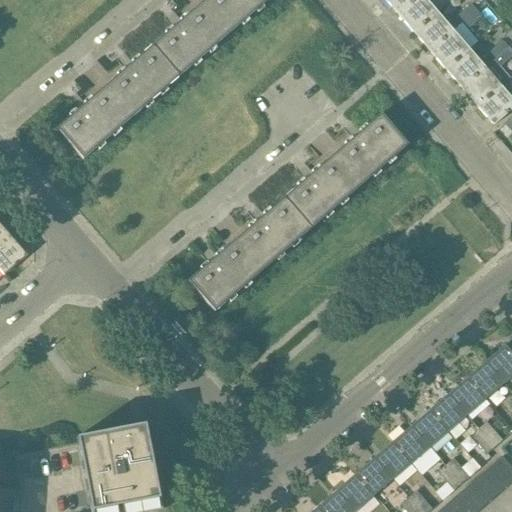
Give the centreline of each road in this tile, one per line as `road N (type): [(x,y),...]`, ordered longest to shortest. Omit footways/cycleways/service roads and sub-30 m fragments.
road 1 (residential): [(275,476),(511,270)]
road 2 (residential): [(111,286),(313,108)]
road 3 (residential): [(275,476),(111,286)]
road 4 (residential): [(499,183),(340,0)]
road 5 (residential): [(0,120),(138,0)]
road 6 (residential): [(87,258),(0,157)]
